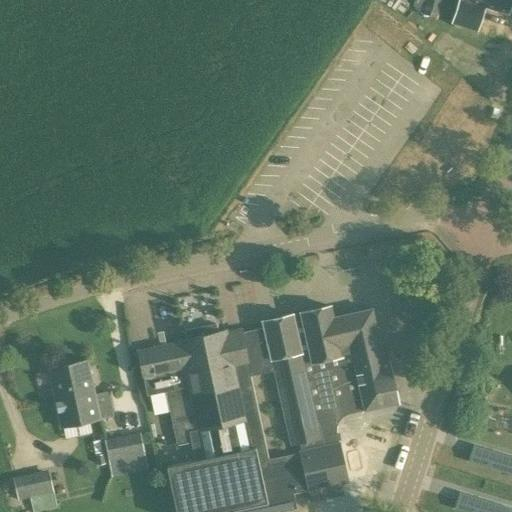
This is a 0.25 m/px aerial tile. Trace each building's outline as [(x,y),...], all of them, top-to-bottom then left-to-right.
[(382,0),(398,13),(407,3),(402,0),(382,0)] [(416,0),(415,9),(439,15),(442,0),(416,0)] [(508,14),(511,0),(460,0),(452,24),(477,32),(485,7),(508,14)] [(456,47),(446,60),(485,90),(494,78),(456,47)] [(348,482),(340,449),(339,444),(338,444),(335,430),(337,422),(342,416),(350,413),(357,411),(356,408),(364,406),(365,410),(398,403),(389,361),(384,362),(372,310),(333,319),(330,307),(303,313),(303,315),(295,317),(294,314),(265,321),(266,327),(273,359),(274,359),(277,369),(294,444),(301,442),(303,452),(302,452),(304,460),(310,489),(311,490),(310,490),(312,501),(343,494),(340,483),(348,482)] [(250,375),(277,369),(274,359),(273,359),(266,327),(241,332),(250,375)] [(292,493),(310,489),(304,460),(259,469),(248,419),(250,419),(245,395),(240,396),(236,381),(251,378),(250,375),(241,332),(240,331),(226,334),(226,331),(179,341),(179,343),(139,351),(148,395),(167,391),(181,455),(157,460),(167,511),(279,511),(296,509),(292,493)] [(109,392),(95,395),(87,361),(49,370),(62,427),(113,416),(109,392)] [(140,437),(129,439),(132,458),(144,455),(140,437)] [(117,442),(105,444),(109,462),(121,460),(117,442)] [(511,456),(472,445),(467,462),(511,475),(511,456)] [(49,474),(37,477),(41,495),(53,492),(49,474)] [(18,500),(29,497),(25,479),(13,482),(18,500)] [(458,492),(453,509),(462,511),(510,511),(511,508),(509,508),(458,492)]
